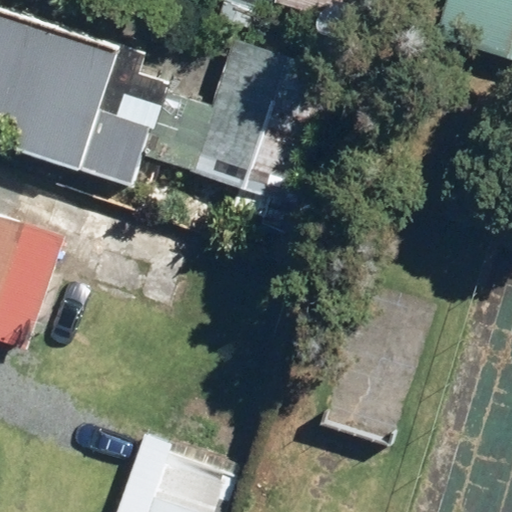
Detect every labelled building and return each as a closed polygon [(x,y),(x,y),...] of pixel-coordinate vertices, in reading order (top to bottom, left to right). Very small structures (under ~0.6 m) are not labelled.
[(152,47),(3,0),(0,0),(0,122),(9,125),(5,138),(140,181),(150,151),(305,201),(348,69),(241,34),(218,103),(174,88),(177,78),(145,68),(152,47)] [(511,0),(451,0),(442,33),(511,53),(511,0)] [(0,333),(33,344),(71,231),(0,208),(0,333)] [(354,285),(316,422),(399,444),(436,308),(354,285)] [(227,511),(244,467),(153,433),(123,511),(227,511)]
